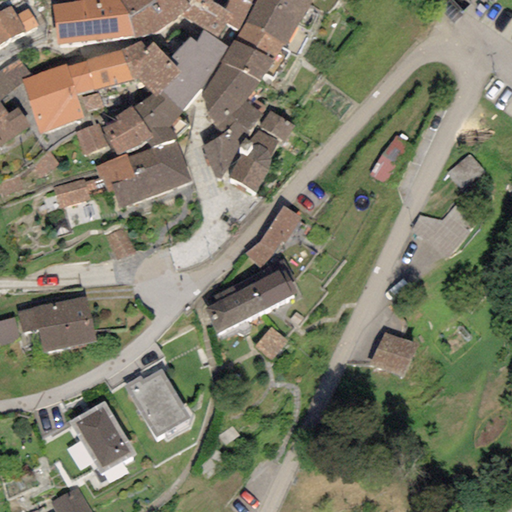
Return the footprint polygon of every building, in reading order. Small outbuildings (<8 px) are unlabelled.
[(93,41),(87,0),(83,0),(52,5),(58,45),(93,41)] [(87,0),(93,41),(134,35),(130,17),(119,0),(87,0)] [(119,0),(130,17),(134,35),(154,34),(180,16),(191,8),(184,0),(119,0)] [(184,0),(191,8),(180,16),(221,39),(229,26),(226,24),(231,14),(211,3),(212,0),(184,0)] [(237,31),(254,0),(212,0),(211,3),(231,14),(226,24),(229,26),(237,31)] [(311,2),(307,0),(257,0),(257,1),(297,24),(311,2)] [(246,23),(284,45),(297,24),(257,1),(246,23)] [(11,6),(0,12),(0,45),(37,25),(28,9),(16,16),(11,6)] [(284,45),(246,23),(234,41),(273,60),(284,45)] [(226,47),(202,31),(195,42),(190,37),(168,60),(174,67),(180,72),(161,91),(182,111),(201,90),(226,47)] [(140,41),(121,49),(131,81),(135,79),(151,95),(155,98),(161,91),(180,72),(174,67),(168,60),(152,43),(146,48),(140,41)] [(273,60),(234,41),(221,63),(259,82),(273,60)] [(86,61),(67,67),(75,95),(93,90),(94,92),(131,81),(121,49),(86,60),(86,61)] [(18,60),(0,72),(0,100),(22,84),(21,79),(32,76),(18,60)] [(259,82),(221,63),(203,93),(206,113),(222,134),(234,122),(249,133),(261,114),(244,102),(259,82)] [(67,67),(65,64),(32,76),(21,79),(22,84),(39,134),(84,119),(75,95),(67,67)] [(182,111),(161,91),(155,98),(151,95),(133,108),(153,137),(147,143),(149,149),(175,139),(169,125),(184,112),(182,111)] [(0,102),(0,141),(2,144),(30,125),(17,108),(8,114),(0,102)] [(153,137),(133,108),(131,106),(114,116),(117,121),(102,128),(116,155),(147,143),(153,137)] [(294,127),(269,111),(259,127),(284,143),(294,127)] [(249,133),(234,122),(222,134),(202,147),(214,178),(220,179),(224,170),(238,161),(243,150),(238,148),(244,138),(249,133)] [(97,124),(75,132),(83,155),(106,148),(97,124)] [(277,142),(257,131),(249,141),(244,138),(238,148),(243,150),(238,161),(229,178),(255,194),(269,164),(270,159),(270,156),(277,142)] [(191,182),(175,139),(149,149),(126,157),(125,155),(95,166),(100,180),(103,179),(108,192),(112,190),(119,208),(191,182)] [(397,140),(374,178),(388,187),(411,148),(397,140)] [(475,160),(450,175),(460,192),(486,178),(475,160)] [(84,179),(53,187),(59,210),(90,202),(87,192),(95,189),(93,180),(84,182),(84,179)] [(300,218),(282,206),(260,243),(245,254),(259,269),(273,255),(281,242),(284,244),(300,218)] [(457,207),(420,233),(442,266),(480,239),(457,207)] [(123,229),(106,237),(117,261),(135,253),(123,229)] [(278,270),(243,288),(256,314),(296,294),(285,271),(280,274),(278,270)] [(217,302),(204,309),(216,334),(256,314),(243,288),(236,292),(233,285),(213,295),(217,302)] [(88,298),(17,313),(21,332),(37,329),(42,354),(97,342),(88,298)] [(13,319),(0,321),(0,349),(20,340),(13,319)] [(258,351),(275,366),(291,348),(275,333),(258,351)] [(384,334),(371,367),(401,379),(415,343),(384,334)] [(140,376),(123,385),(155,439),(191,418),(162,369),(142,380),(140,376)] [(104,401),(69,422),(99,474),(135,454),(104,401)] [(56,511),(89,511),(76,488),(51,502),(56,511)]
